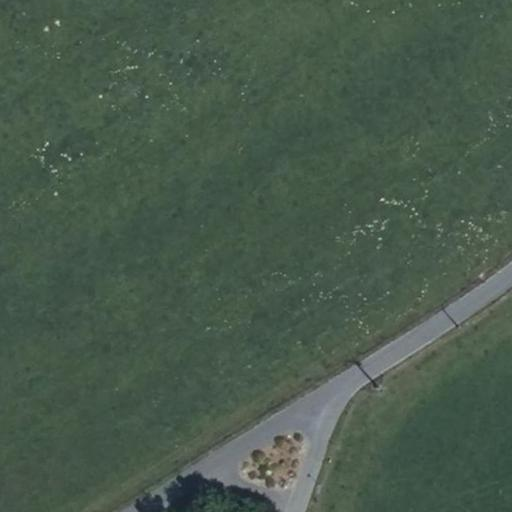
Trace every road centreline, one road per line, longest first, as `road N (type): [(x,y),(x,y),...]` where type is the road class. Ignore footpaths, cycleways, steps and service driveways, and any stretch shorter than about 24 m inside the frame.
road 1 (residential): [(511,278),(338,394)]
road 2 (residential): [(338,394),(205,474)]
road 3 (residential): [(338,394),(296,511)]
